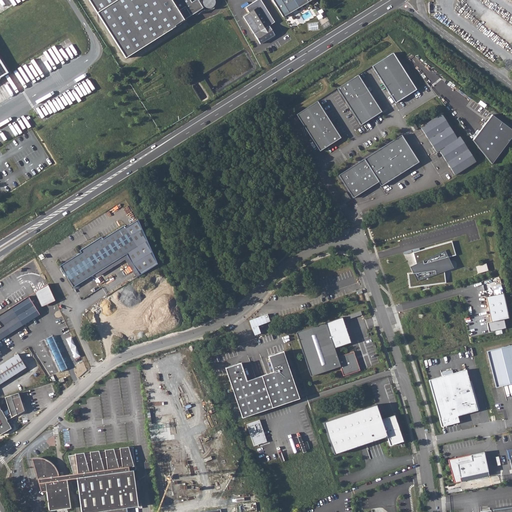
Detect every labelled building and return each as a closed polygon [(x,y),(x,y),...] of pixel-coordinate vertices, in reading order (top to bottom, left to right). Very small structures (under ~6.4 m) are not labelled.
[(88,0),(125,58),(175,27),(175,26),(203,8),(197,0),(196,0),(192,3),(189,0),(171,0),(88,0)] [(256,0),(254,2),(269,26),(274,22),(260,0),(256,0)] [(310,0),(272,0),(283,17),(310,0)] [(243,16),(255,34),(260,43),(274,35),(269,26),(254,2),(246,7),(249,13),(243,16)] [(0,76),(11,69),(0,51),(0,76)] [(415,90),(392,53),(370,66),(394,103),(415,90)] [(382,112),(359,75),(337,88),(361,125),(382,112)] [(317,101),(296,114),(320,151),(341,138),(317,101)] [(457,138),(441,114),(420,127),(436,153),(439,151),(455,175),(477,161),(459,136),(457,138)] [(511,137),(511,129),(493,115),(473,140),(492,164),(511,137)] [(402,135),(338,175),(353,198),(378,182),(381,186),(419,162),(402,135)] [(341,196),(345,202),(350,198),(346,192),(341,196)] [(62,264),(61,268),(73,287),(127,254),(140,274),(157,263),(138,219),(124,228),(121,227),(102,239),(99,238),(89,244),(82,248),(81,252),(62,264)] [(452,241),(413,252),(417,265),(412,268),(415,272),(408,274),(410,287),(446,283),(444,269),(451,267),(446,258),(456,255),(452,241)] [(48,284),(35,292),(42,306),(56,300),(48,284)] [(0,351),(0,350),(0,339),(26,323),(39,315),(34,305),(39,302),(33,293),(33,294),(30,289),(13,300),(16,304),(0,314),(0,323),(1,326),(0,326),(0,351)] [(510,319),(504,293),(486,297),(492,323),(487,324),(489,332),(507,328),(505,320),(510,319)] [(39,315),(45,311),(39,302),(34,305),(39,315)] [(343,317),(326,323),(334,348),(352,343),(343,317)] [(296,332),(311,376),(340,366),(343,376),(360,370),(354,351),(337,357),(334,348),(326,323),(296,332)] [(52,336),(45,339),(53,356),(60,352),(52,336)] [(511,383),(511,345),(488,351),(497,387),(511,383)] [(300,398),(283,350),(269,356),(274,372),(247,381),(241,365),(225,370),(242,418),(300,398)] [(53,356),(55,360),(62,357),(60,352),(53,356)] [(18,354),(0,364),(0,383),(26,367),(18,354)] [(55,360),(60,371),(67,368),(62,357),(55,360)] [(466,370),(429,380),(440,418),(439,418),(442,427),(459,422),(457,416),(477,410),(466,370)] [(17,392),(4,396),(11,416),(23,410),(17,392)] [(323,422),(334,454),(387,436),(390,446),(403,441),(394,415),(381,419),(376,404),(323,422)] [(0,433),(11,427),(0,407),(0,433)] [(247,424),(254,445),(267,441),(260,419),(247,424)] [(137,504),(133,468),(129,469),(128,465),(135,464),(133,444),(66,453),(73,472),(77,472),(78,476),(76,476),(81,511),(82,511),(117,507),(117,511),(127,511),(126,506),(137,504)] [(484,452),(448,459),(453,483),(461,481),(460,477),(488,471),(484,452)] [(66,476),(65,473),(57,474),(57,471),(55,468),(54,465),(52,463),(49,460),(46,458),(44,457),(41,456),(38,456),(34,456),(31,457),(38,482),(44,481),(48,509),(70,506),(69,501),(66,476)]
